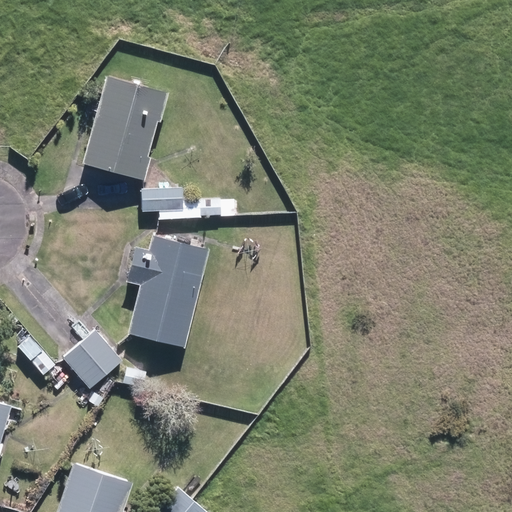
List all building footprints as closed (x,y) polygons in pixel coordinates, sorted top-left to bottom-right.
[(161,96),(99,79),(74,167),(135,184),(142,161),(139,159),(150,124),(153,125),(161,96)] [(178,211),(177,189),(138,191),(138,213),(178,211)] [(198,200),(198,216),(218,216),(218,199),(198,200)] [(218,216),(233,216),(233,199),(218,199),(218,216)] [(177,349),(202,250),(146,236),(142,252),(128,248),(120,282),(133,286),(121,335),(177,349)] [(255,243),(237,243),(237,260),(254,260),(255,243)] [(68,311),(60,318),(74,334),(82,328),(68,311)] [(75,343),(102,375),(117,362),(91,330),(75,343)] [(28,336),(15,347),(27,361),(40,350),(28,336)] [(84,390),(102,375),(75,343),(57,359),(84,390)] [(40,350),(27,361),(41,376),(53,364),(40,350)] [(119,382),(138,387),(143,372),(124,367),(119,382)] [(77,389),(71,394),(77,401),(83,396),(77,389)] [(153,410),(157,394),(138,389),(133,406),(153,410)] [(100,399),(91,392),(85,401),(94,408),(100,399)] [(117,511),(126,484),(66,465),(50,511),(117,511)] [(150,511),(178,511),(188,501),(171,487),(150,511)] [(201,511),(188,501),(178,511),(201,511)]
